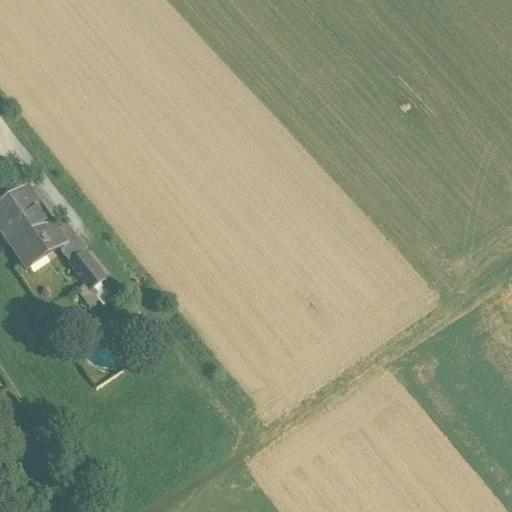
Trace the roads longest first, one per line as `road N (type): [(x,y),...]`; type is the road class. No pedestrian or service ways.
road 1 (track): [(0,124),(267,455)]
road 2 (track): [(267,455),(511,290)]
